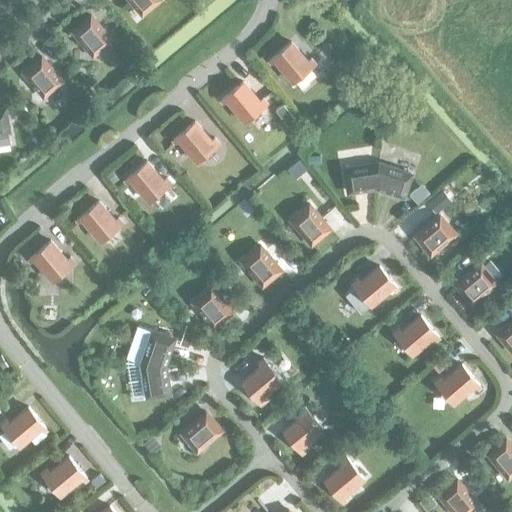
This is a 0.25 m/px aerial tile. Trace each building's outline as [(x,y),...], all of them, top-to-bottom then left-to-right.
[(130,0),(141,13),(157,0),(130,0)] [(90,14),(72,30),(93,54),(111,39),(90,14)] [(291,41),(272,56),(292,81),(315,62),(310,57),(307,60),(291,41)] [(41,55),(23,71),(43,95),(62,80),(41,55)] [(243,80),(224,96),(244,120),(266,102),(262,97),(259,100),(243,80)] [(0,150),(11,149),(8,130),(6,117),(2,118),(1,107),(0,107),(0,150)] [(194,120),(176,136),(196,160),(218,142),(214,137),(211,140),(194,120)] [(146,160),(128,175),(148,200),(170,181),(166,176),(162,179),(146,160)] [(378,162),(344,167),(348,191),(376,186),(378,162)] [(378,162),(376,186),(403,195),(411,173),(378,162)] [(421,182),(409,192),(417,202),(429,191),(421,182)] [(98,200),(80,215),(100,240),(122,221),(118,216),(114,219),(98,200)] [(309,203),(290,218),(311,243),(329,227),(309,203)] [(439,214),(415,235),(430,253),(455,232),(439,214)] [(50,239),(32,255),(52,279),(74,261),(70,256),(66,259),(50,239)] [(260,244),(241,259),(262,284),(280,268),(260,244)] [(480,263),(456,283),(471,302),(496,281),(480,263)] [(355,285),(345,294),(360,311),(370,303),(370,304),(394,283),(379,265),(360,281),(357,277),(352,282),(355,285)] [(211,285),(192,300),(213,325),(231,310),(211,285)] [(398,326),(393,331),(411,353),(436,332),(420,314),(401,330),(398,326)] [(511,320),(497,333),(511,350),(511,320)] [(151,329),(140,362),(165,364),(174,337),(151,329)] [(261,364),(241,381),(257,399),(281,378),(263,356),(258,361),(261,364)] [(165,364),(140,362),(145,396),(169,392),(165,364)] [(439,376),(434,380),(452,402),(477,381),(461,363),(442,379),(439,376)] [(302,413),(283,430),(298,448),(332,419),(317,401),(311,405),(308,402),(299,410),(302,413)] [(5,418),(0,422),(19,444),(43,424),(28,405),(8,422),(5,418)] [(206,411),(181,431),(197,450),(221,429),(206,411)] [(511,444),(505,436),(487,452),(508,476),(511,472),(511,444)] [(46,467),(41,472),(59,494),(84,473),(69,455),(49,471),(46,467)] [(343,462),(324,479),(339,497),(364,477),(345,455),(340,459),(343,462)] [(457,478),(438,493),(454,511),(465,511),(477,502),(457,478)]
